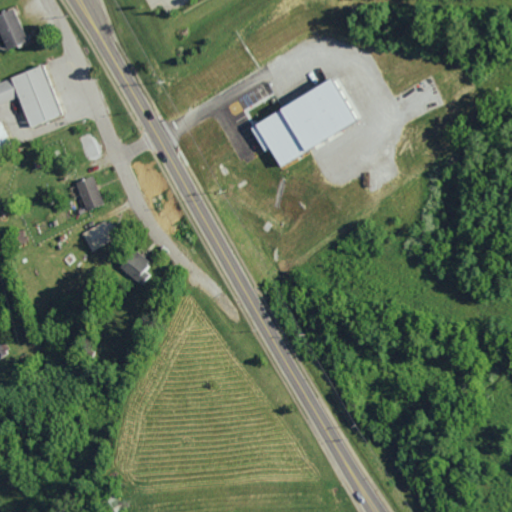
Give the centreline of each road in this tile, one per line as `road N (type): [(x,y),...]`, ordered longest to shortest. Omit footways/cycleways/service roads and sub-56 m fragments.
road 1 (primary): [(379,511),(78,0)]
road 2 (residential): [(49,0),(142,205),(171,244),(220,286)]
